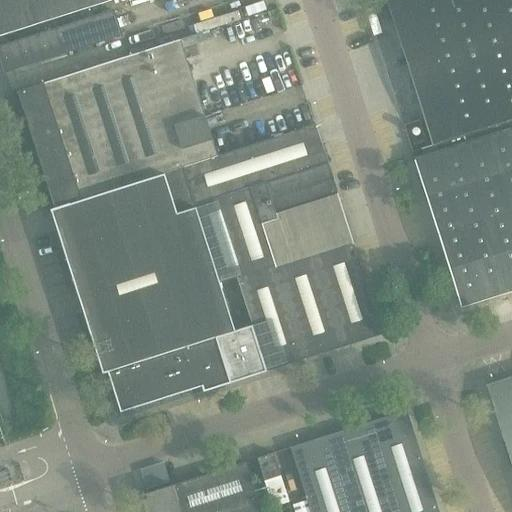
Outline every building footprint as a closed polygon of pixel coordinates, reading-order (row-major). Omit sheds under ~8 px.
[(0,0),(0,37),(114,0),(0,0)] [(511,121),(511,0),(388,0),(389,2),(391,2),(403,42),(427,34),(445,94),(422,101),(435,141),(434,141),(435,146),(511,121)] [(0,47),(0,57),(5,73),(120,37),(112,12),(94,18),(91,8),(32,28),(35,37),(0,47)] [(182,168),(217,157),(212,142),(214,142),(212,138),(211,138),(182,46),(180,41),(16,93),(17,95),(18,94),(48,188),(48,190),(49,190),(54,207),(53,208),(54,209),(163,174),(182,168)] [(315,126),(217,157),(182,168),(194,206),(251,188),(327,164),(315,126)] [(461,309),(486,301),(511,292),(511,128),(413,160),(461,309)] [(327,164),(251,188),(263,224),(339,199),(327,164)] [(234,333),(219,283),(194,206),(182,168),(163,174),(182,233),(200,289),(230,384),(266,372),(252,327),(234,333)] [(230,384),(200,289),(182,233),(163,174),(54,209),(50,210),(102,374),(107,373),(120,413),(201,387),(203,392),(230,384)] [(252,327),(266,372),(305,360),(275,264),(263,224),(251,188),(194,206),(219,283),(236,278),(252,327)] [(263,224),(275,264),(351,240),(339,199),(263,224)] [(275,264),(305,360),(382,336),(351,240),(275,264)] [(511,377),(486,386),(511,467),(511,377)] [(437,511),(406,412),(407,412),(407,411),(290,448),(307,502),(293,506),(294,511),(437,511)] [(257,459),(265,482),(281,477),(273,454),(257,459)] [(140,497),(144,511),(261,511),(246,463),(140,497)] [(0,474),(0,487),(13,483),(9,471),(0,474)]
